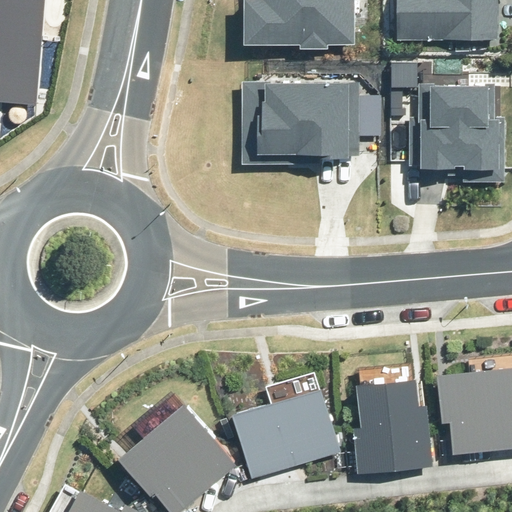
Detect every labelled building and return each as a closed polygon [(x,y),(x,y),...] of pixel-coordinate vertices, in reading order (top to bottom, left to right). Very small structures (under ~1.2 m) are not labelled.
[(48,0),(0,0),(0,94),(39,98),(48,0)] [(359,54),(356,0),(244,0),(247,59),(359,54)] [(511,0),(396,0),(397,45),(492,44),(491,0),(511,0)] [(500,81),(415,82),(416,182),(501,182),(500,81)] [(359,173),(360,85),(258,84),(257,173),(359,173)] [(511,450),(511,368),(439,377),(444,422),(451,421),(455,456),(511,450)] [(418,405),(416,382),(357,388),(361,430),(354,431),(359,473),(434,465),(427,404),(418,405)] [(340,450),(320,388),(231,417),(252,479),(340,450)] [(180,511),(236,465),(184,404),(117,461),(150,499),(156,494),(171,511),(180,511)] [(122,511),(121,511),(81,490),(69,511),(136,511),(126,506),(122,511)]
